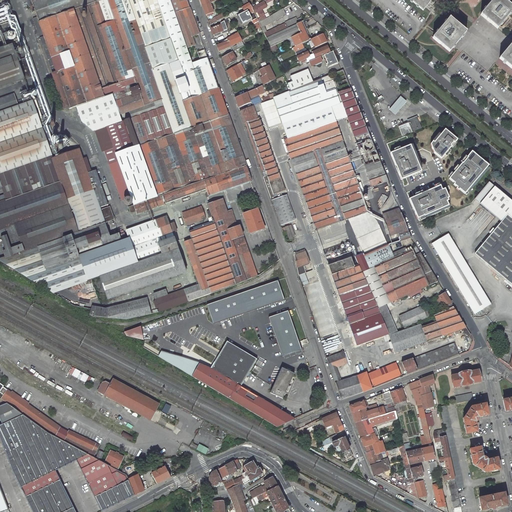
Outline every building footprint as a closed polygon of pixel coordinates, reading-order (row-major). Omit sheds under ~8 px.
[(24,0),(27,8),(33,6),(37,17),(31,19),(63,110),(69,108),(70,110),(76,107),(81,121),(93,131),(95,130),(106,127),(113,148),(117,159),(119,164),(130,196),(131,199),(133,206),(128,208),(131,214),(132,214),(136,212),(136,214),(206,190),(208,196),(251,181),(204,50),(197,52),(198,54),(193,56),(195,63),(192,64),(186,48),(194,45),(191,36),(199,34),(186,0),(24,0)] [(410,0),(422,9),(424,7),(429,0),(410,0)] [(511,8),(511,6),(504,0),(490,0),(479,13),(496,27),(511,8)] [(205,15),(213,12),(210,2),(202,5),(205,15)] [(261,11),(267,7),(264,2),(252,8),(257,18),(258,20),(264,16),(261,11)] [(249,3),(242,7),(245,12),(243,13),(237,16),(242,25),(252,19),(247,11),(252,8),(249,3)] [(283,8),(261,21),(259,22),(260,24),(262,28),(286,14),(283,8)] [(220,19),(219,15),(207,21),(209,25),(220,19)] [(465,32),(448,17),(436,31),(433,35),(431,37),(448,52),(465,32)] [(286,24),(268,32),(267,29),(263,31),(264,34),(266,38),(272,36),(296,25),(299,23),(297,18),(285,23),(286,24)] [(292,37),(305,32),(301,23),(299,24),(299,23),(296,25),(272,36),(276,44),(292,37)] [(212,35),(223,31),(221,25),(210,29),(212,35)] [(305,32),(292,37),(296,46),(303,43),(309,40),(305,32)] [(237,34),(216,45),(216,46),(218,51),(229,48),(229,47),(230,46),(232,52),(237,49),(241,47),(238,43),(240,41),(237,34)] [(323,34),(313,39),(317,48),(327,43),(323,35),(323,34)] [(511,42),(499,58),(511,69),(511,42)] [(0,86),(30,76),(24,58),(18,60),(12,43),(0,47),(0,86)] [(296,52),(305,48),(303,43),(296,46),(293,47),(296,52)] [(309,62),(316,59),(315,58),(330,51),(328,46),(311,54),(312,55),(309,56),(307,52),(297,57),(299,62),(301,61),(302,64),(309,62)] [(323,55),(329,68),(338,64),(333,51),(323,55)] [(227,66),(236,60),(234,56),(232,52),(223,57),(227,66)] [(310,66),(323,61),(321,56),(316,59),(309,62),(310,66)] [(245,73),(240,63),(236,65),(242,75),(245,73)] [(232,81),(242,75),(236,65),(227,70),(231,77),(232,81)] [(262,77),(266,84),(276,79),(269,65),(259,70),(262,77)] [(291,91),(312,82),(307,70),(290,77),(292,82),(287,84),(291,91)] [(281,123),(330,106),(325,92),(326,92),(325,89),(324,89),(322,86),(326,85),(325,83),(333,79),(341,102),(363,160),(361,161),(362,165),(364,164),(372,187),(388,181),(343,71),(324,78),(324,77),(312,82),(291,91),(272,98),(281,123)] [(325,92),(330,106),(341,102),(333,79),(325,83),(326,85),(322,86),(324,89),(325,89),(326,92),(325,92)] [(0,173),(51,156),(48,146),(52,145),(49,139),(47,140),(45,134),(51,132),(49,125),(41,128),(31,99),(29,99),(27,93),(21,95),(23,101),(17,103),(14,94),(0,98),(0,173)] [(238,107),(250,102),(247,93),(235,98),(238,107)] [(406,102),(400,97),(389,110),(395,116),(406,102)] [(285,191),(259,117),(257,118),(253,106),(240,111),(271,199),(274,198),(274,195),(285,191)] [(281,123),(287,137),(335,120),(330,106),(281,123)] [(417,117),(417,116),(407,120),(408,123),(399,127),(401,134),(402,137),(422,129),(417,117)] [(320,151),(345,221),(368,212),(363,200),(335,120),(287,137),(283,139),(290,160),(307,208),(313,224),(310,225),(313,232),(337,223),(313,153),(320,151)] [(95,130),(102,151),(113,148),(106,127),(95,130)] [(440,158),(442,159),(449,150),(452,147),(455,143),(457,140),(445,130),(441,135),(435,143),(433,141),(430,145),(434,153),(439,157),(440,158)] [(390,153),(401,179),(421,171),(413,150),(411,145),(390,153)] [(40,181),(8,192),(11,199),(7,200),(6,200),(3,194),(0,194),(0,237),(6,236),(3,229),(14,225),(23,251),(13,255),(7,257),(0,258),(0,261),(52,293),(100,276),(137,264),(129,238),(120,241),(118,234),(124,232),(122,226),(107,231),(104,224),(113,221),(108,208),(99,211),(99,209),(107,205),(95,171),(92,172),(92,174),(87,176),(86,173),(82,160),(78,150),(52,159),(55,167),(60,181),(42,188),(40,181)] [(345,221),(320,151),(313,153),(337,223),(345,221)] [(460,188),(466,193),(488,166),(489,165),(472,151),(454,173),(449,178),(455,183),(454,184),(458,187),(457,188),(458,190),(460,188)] [(0,186),(1,186),(55,167),(52,159),(51,156),(0,173),(0,186)] [(90,171),(85,158),(82,160),(86,173),(90,171)] [(130,196),(119,164),(117,159),(109,162),(122,201),(127,200),(131,199),(130,196)] [(287,161),(304,209),(307,208),(290,160),(287,161)] [(60,181),(55,167),(1,186),(7,200),(11,199),(8,192),(40,181),(42,188),(60,181)] [(511,200),(492,184),(489,182),(475,199),(501,221),(474,253),(511,284),(511,200)] [(409,199),(418,219),(449,206),(447,201),(449,201),(448,198),(449,198),(445,188),(442,189),(440,185),(409,199)] [(271,201),(280,226),(280,227),(295,221),(286,195),(271,201)] [(363,200),(368,212),(372,211),(368,199),(363,200)] [(210,213),(225,208),(223,201),(208,206),(210,212),(210,213)] [(206,219),(201,205),(182,212),(187,226),(206,219)] [(156,300),(160,311),(186,302),(186,303),(237,285),(257,277),(239,227),(237,228),(231,211),(227,213),(225,208),(210,213),(210,212),(207,212),(210,219),(212,218),(214,223),(210,224),(189,232),(192,241),(185,243),(199,284),(167,296),(156,300)] [(401,213),(399,208),(391,210),(393,216),(401,213)] [(242,216),(249,235),(264,230),(268,229),(264,219),(261,220),(257,211),(242,216)] [(408,230),(401,213),(393,216),(383,220),(389,236),(398,233),(401,242),(411,239),(408,230)] [(186,273),(167,217),(126,231),(129,238),(137,264),(100,276),(108,298),(186,273)] [(6,236),(13,255),(23,251),(14,225),(3,229),(6,236)] [(281,230),(286,242),(292,240),(292,239),(294,238),(295,237),(291,227),(281,230)] [(490,304),(448,233),(431,243),(474,314),(490,304)] [(13,255),(6,236),(0,237),(5,250),(3,251),(4,255),(7,257),(13,255)] [(264,272),(279,260),(273,245),(256,250),(264,272)] [(387,245),(363,253),(361,254),(354,256),(358,264),(381,318),(389,315),(385,304),(437,281),(415,246),(410,248),(410,247),(405,249),(404,247),(390,253),(387,245)] [(295,256),(296,267),(298,275),(305,273),(304,270),(305,270),(304,267),(309,265),(305,253),(295,256)] [(356,345),(388,333),(381,318),(358,264),(353,266),(350,257),(328,265),(356,345)] [(208,306),(214,324),(285,300),(278,282),(208,306)] [(311,298),(321,294),(319,287),(309,290),(311,298)] [(165,290),(154,293),(156,300),(167,296),(165,290)] [(445,293),(439,297),(442,302),(440,303),(444,310),(453,306),(445,293)] [(139,303),(106,311),(107,318),(127,320),(151,314),(148,301),(139,303)] [(435,320),(420,325),(419,324),(388,335),(394,352),(459,330),(466,328),(453,306),(444,310),(433,315),(435,320)] [(424,310),(422,306),(399,316),(404,327),(427,317),(424,310)] [(91,317),(104,318),(102,312),(91,310),(89,316),(91,317)] [(270,319),(283,356),(302,350),(289,311),(270,319)] [(396,331),(389,315),(381,318),(388,333),(388,334),(396,331)] [(125,336),(143,340),(140,326),(124,332),(125,336)] [(470,335),(466,328),(459,330),(464,338),(470,335)] [(215,372),(233,344),(227,341),(210,370),(215,372)] [(417,369),(458,353),(453,343),(412,359),(417,369)] [(257,359),(233,344),(215,372),(210,370),(199,365),(197,367),(192,377),(276,427),(294,419),(240,387),(257,359)] [(356,377),(340,382),(335,367),(357,359),(352,347),(349,348),(349,349),(338,354),(337,353),(326,357),(325,358),(340,399),(362,392),(371,387),(366,372),(356,377)] [(157,356),(182,371),(192,377),(197,367),(199,365),(199,364),(170,354),(160,352),(157,356)] [(406,374),(417,370),(417,369),(412,359),(411,359),(402,363),(401,363),(406,374)] [(400,374),(396,363),(368,373),(373,385),(400,374)] [(87,383),(91,377),(72,367),(69,374),(87,383)] [(282,399),(294,374),(281,368),(270,393),(282,399)] [(481,381),(478,369),(451,375),(453,387),(481,381)] [(432,375),(419,380),(422,387),(424,394),(421,395),(423,402),(422,402),(422,405),(427,426),(432,425),(432,421),(429,406),(432,405),(428,384),(434,382),(432,375)] [(98,391),(149,419),(158,403),(114,379),(112,382),(111,385),(106,382),(102,383),(98,391)] [(0,393),(4,396),(3,398),(4,400),(23,413),(24,412),(57,434),(62,427),(28,405),(29,404),(12,393),(12,394),(3,387),(4,387),(0,384),(0,393)] [(393,404),(405,400),(401,389),(389,393),(393,404)] [(473,400),(472,393),(455,396),(457,403),(473,400)] [(511,397),(502,400),(504,411),(511,409),(511,397)] [(355,422),(385,414),(383,406),(366,412),(364,408),(365,408),(362,401),(349,406),(355,422)] [(409,402),(394,408),(395,411),(395,412),(410,406),(409,402)] [(0,424),(0,437),(12,468),(33,511),(75,511),(56,470),(77,460),(102,511),(135,495),(128,480),(126,475),(90,456),(64,442),(61,440),(58,438),(49,434),(7,403),(0,405),(0,416),(3,424),(0,424)] [(487,414),(485,404),(471,407),(463,419),(466,433),(477,431),(475,421),(476,420),(478,417),(478,416),(487,414)] [(419,406),(417,406),(425,444),(431,442),(427,426),(422,405),(419,406)] [(463,487),(446,405),(439,407),(444,429),(456,488),(463,487)] [(372,427),(397,418),(395,412),(395,411),(388,413),(385,414),(369,418),(372,427)] [(337,413),(323,419),(326,428),(332,425),(336,433),(344,430),(337,413)] [(355,422),(361,438),(374,433),(372,427),(369,418),(355,422)] [(461,511),(456,488),(444,429),(434,431),(433,434),(434,441),(440,440),(443,456),(444,459),(440,460),(440,461),(444,461),(448,477),(448,479),(447,480),(454,511),(461,511)] [(70,430),(64,442),(90,456),(96,444),(70,430)] [(374,433),(361,438),(364,448),(373,445),(377,443),(374,433)] [(340,434),(332,437),(334,442),(342,439),(340,434)] [(339,451),(348,458),(352,457),(345,438),(342,439),(334,442),(336,447),(337,446),(339,451)] [(196,450),(205,454),(207,448),(198,444),(196,450)] [(364,448),(370,466),(378,463),(378,462),(376,457),(375,454),(373,445),(364,448)] [(434,457),(432,445),(406,452),(405,452),(408,464),(434,457)] [(484,471),(499,468),(497,457),(487,459),(486,459),(487,458),(483,456),(483,457),(482,456),(480,446),(469,448),(472,462),(484,471)] [(124,457),(111,451),(107,460),(106,462),(118,469),(124,457)] [(408,464),(405,452),(405,451),(403,452),(401,452),(409,480),(406,481),(407,484),(413,483),(413,482),(412,478),(410,469),(408,464)] [(437,471),(435,460),(429,462),(431,473),(437,471)] [(238,461),(226,466),(229,475),(238,471),(240,470),(238,461)] [(370,466),(374,475),(387,470),(388,469),(387,466),(389,466),(388,463),(385,464),(384,461),(378,463),(370,466)] [(245,485),(263,475),(260,470),(258,471),(253,463),(243,469),(245,474),(243,475),(243,482),(245,485)] [(167,466),(152,473),(153,475),(157,484),(171,477),(168,470),(169,470),(167,466)] [(226,466),(219,470),(223,479),(229,475),(226,466)] [(422,475),(419,466),(410,469),(412,478),(414,478),(414,476),(422,475)] [(239,479),(233,482),(236,488),(237,487),(243,484),(243,482),(243,475),(243,469),(240,470),(238,471),(239,479)] [(223,483),(217,471),(213,473),(210,478),(211,488),(221,483),(223,487),(218,489),(218,497),(212,497),(213,502),(224,501),(231,501),(227,492),(223,484),(222,483),(223,483)] [(145,490),(138,475),(128,480),(135,495),(145,490)] [(278,487),(272,478),(264,483),(266,487),(269,492),(278,487)] [(227,492),(236,488),(233,482),(232,480),(223,484),(227,492)] [(426,495),(422,481),(415,483),(419,497),(426,495)] [(407,484),(410,495),(418,499),(413,483),(407,484)] [(438,483),(432,485),(437,506),(445,504),(441,488),(439,489),(438,483)] [(0,511),(8,509),(0,487),(0,511)] [(231,501),(235,511),(247,511),(246,508),(237,487),(236,488),(227,492),(231,501)] [(269,492),(266,487),(262,489),(261,488),(254,492),(257,498),(262,495),(265,493),(267,493),(269,492)] [(285,511),(289,510),(278,487),(269,492),(267,493),(270,500),(272,505),(274,508),(275,511),(285,511)] [(506,504),(504,492),(478,498),(481,509),(506,504)] [(252,500),(255,507),(266,502),(262,496),(262,495),(257,498),(253,500),(252,500)] [(213,511),(225,511),(224,501),(213,502),(213,511)]
